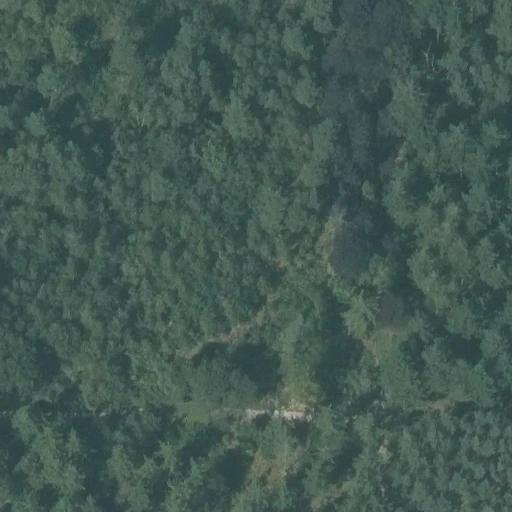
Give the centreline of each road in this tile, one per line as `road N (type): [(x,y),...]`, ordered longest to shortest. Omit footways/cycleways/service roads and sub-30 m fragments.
road 1 (track): [(0,417),(511,423)]
road 2 (track): [(387,422),(377,0)]
